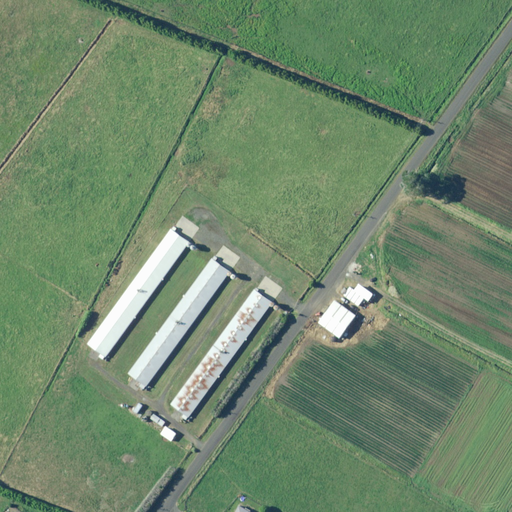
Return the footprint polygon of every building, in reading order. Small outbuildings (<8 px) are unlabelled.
[(190,242),(172,229),(89,345),(107,358),(190,242)] [(230,270),(211,257),(128,373),(147,386),(230,270)] [(272,302),(254,289),(171,405),(189,418),(272,302)] [(333,300),(318,323),(340,337),(355,315),(333,300)] [(142,405),(139,403),(133,411),(137,413),(142,405)] [(165,422),(154,414),(151,418),(162,426),(165,422)] [(176,433),(166,426),(161,434),(171,441),(176,433)]
